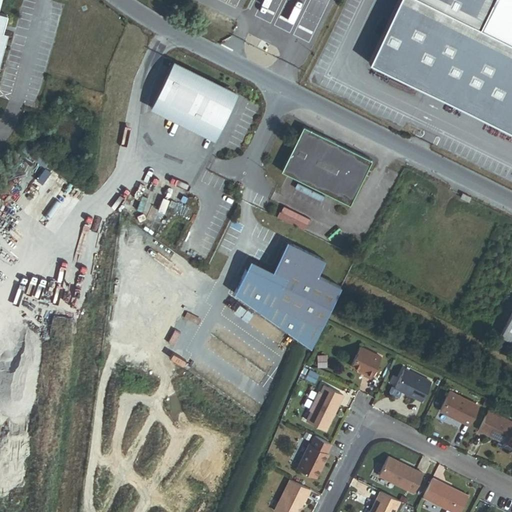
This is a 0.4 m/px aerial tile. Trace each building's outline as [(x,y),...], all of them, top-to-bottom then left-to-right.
[(511,46),(511,0),(495,0),(481,31),(511,46)] [(212,142),(235,96),(171,64),(148,111),(212,142)] [(372,162),(305,129),(284,172),(351,205),(372,162)] [(458,200),(466,204),(468,199),(460,195),(458,200)] [(281,205),(276,217),(304,229),(309,217),(281,205)] [(339,290),(315,278),(323,263),(290,247),(282,250),(270,274),(247,263),(233,294),(310,349),(339,290)] [(511,311),(500,336),(511,342),(511,311)] [(381,358),(360,348),(351,367),(358,371),(358,372),(364,375),(363,376),(370,379),(381,358)] [(431,384),(405,370),(395,389),(421,403),(431,384)] [(313,383),(317,375),(309,371),(305,379),(313,383)] [(324,430),(342,395),(324,386),(319,395),(317,394),(309,411),(310,412),(306,421),(324,430)] [(450,392),(440,412),(468,426),(478,406),(450,392)] [(493,402),(486,399),(483,405),(489,408),(493,402)] [(511,422),(488,410),(479,430),(511,446),(511,422)] [(329,445),(313,438),(309,446),(307,445),(295,470),(315,479),(326,454),(325,454),(329,445)] [(421,474),(386,456),(376,476),(411,493),(421,474)] [(458,511),(466,498),(431,480),(421,499),(445,511),(458,511)] [(302,502),(308,490),(289,481),(274,511),(295,511),(301,501),(302,502)] [(393,511),(398,502),(379,492),(369,511),(393,511)]
